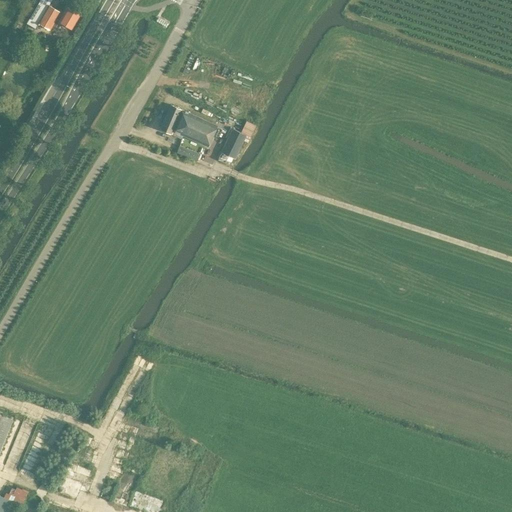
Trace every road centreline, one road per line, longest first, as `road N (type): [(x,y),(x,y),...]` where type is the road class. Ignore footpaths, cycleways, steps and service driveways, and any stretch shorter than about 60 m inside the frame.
road 1 (track): [(511,263),(227,173),(126,123)]
road 2 (unclassified): [(0,330),(193,4)]
road 3 (primary): [(0,212),(128,0)]
road 4 (primary): [(110,0),(0,184)]
